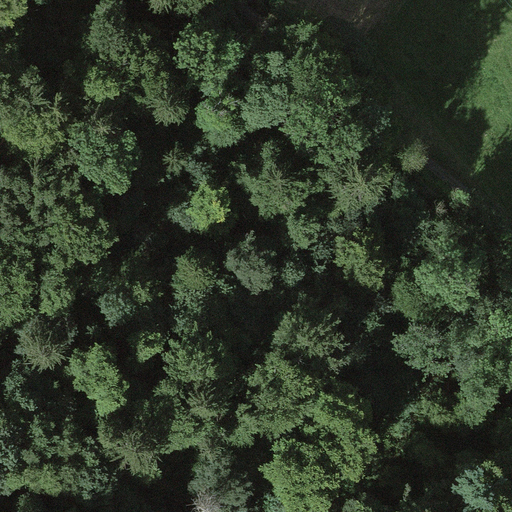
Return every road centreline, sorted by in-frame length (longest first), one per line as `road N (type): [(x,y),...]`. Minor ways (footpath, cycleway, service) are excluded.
road 1 (track): [(511,233),(242,0)]
road 2 (track): [(0,335),(108,443),(206,511)]
